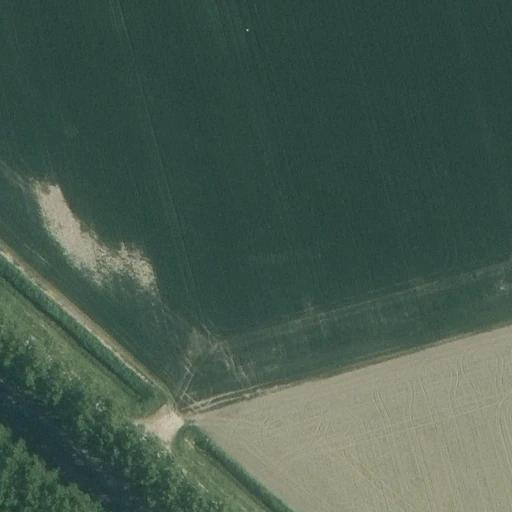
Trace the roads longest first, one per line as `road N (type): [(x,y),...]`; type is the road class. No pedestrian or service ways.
road 1 (unclassified): [(227,511),(0,309)]
road 2 (secondary): [(155,511),(0,371)]
